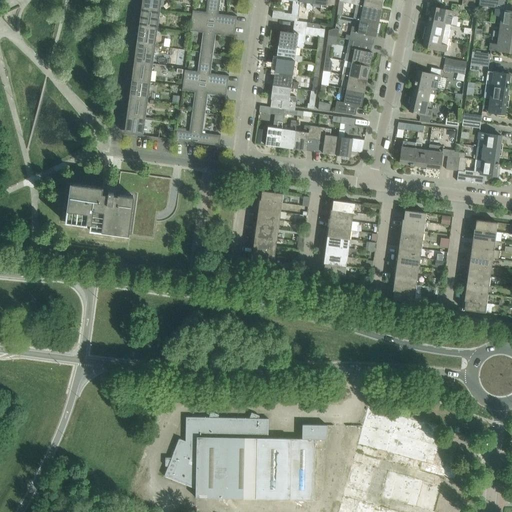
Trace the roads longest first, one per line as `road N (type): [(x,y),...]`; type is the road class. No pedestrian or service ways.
road 1 (tertiary): [(479,356),(417,348),(257,305),(92,278)]
road 2 (tertiary): [(84,361),(471,375)]
road 3 (residential): [(134,0),(113,149),(238,166)]
road 4 (residential): [(372,183),(409,0)]
road 5 (residential): [(238,166),(261,0)]
road 6 (tertiary): [(19,511),(84,361)]
